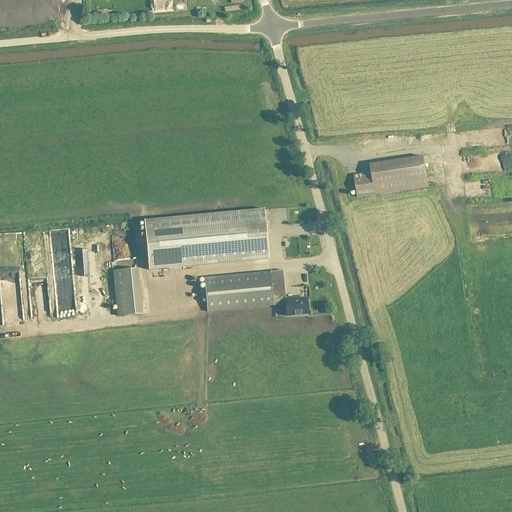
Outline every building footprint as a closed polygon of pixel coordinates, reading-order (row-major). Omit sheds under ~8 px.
[(356,199),(427,189),(422,157),(369,165),(370,174),(353,176),(356,199)] [(148,271),(268,260),(263,210),(144,222),(148,271)] [(100,240),(91,240),(91,250),(100,250),(100,240)] [(271,296),(269,273),(203,279),(207,313),(284,306),(285,317),(307,315),(306,300),(293,301),(293,300),(285,300),(284,295),(271,296)] [(139,274),(114,275),(115,320),(141,319),(139,274)]
